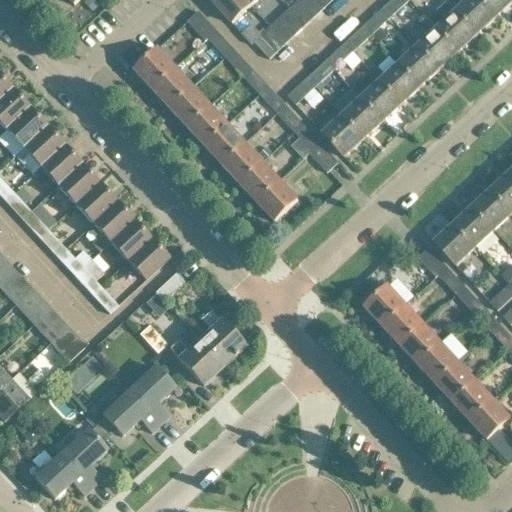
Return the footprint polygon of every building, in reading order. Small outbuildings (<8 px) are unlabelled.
[(92,0),(90,0),(85,5),(92,13),(99,7),(92,0)] [(232,26),(251,9),(243,0),(214,0),(211,3),(232,26)] [(243,0),(251,9),(260,0),(243,0)] [(314,20),(324,12),(313,0),(302,0),(299,3),(314,20)] [(313,0),(324,12),(334,3),(331,0),(313,0)] [(391,20),(409,3),(406,0),(395,0),(383,11),(391,20)] [(477,38),(495,21),(476,0),(471,0),(455,15),(477,38)] [(476,0),(495,21),(511,5),(511,0),(476,0)] [(305,29),(314,20),(299,3),(289,12),(305,29)] [(477,38),(455,15),(447,5),(429,22),(438,31),(437,32),(458,55),(477,38)] [(380,30),(391,20),(383,11),(364,29),(372,37),(382,48),(389,41),(380,30)] [(296,38),(305,29),(289,12),(280,21),(296,38)] [(206,44),(217,33),(199,14),(188,24),(206,44)] [(286,46),(296,38),(280,21),(271,29),(286,46)] [(276,56),(286,46),(271,29),(260,39),(276,56)] [(353,55),(372,37),(364,29),(345,46),(353,55)] [(439,73),(458,55),(437,32),(418,49),(439,73)] [(225,60),(234,52),(217,33),(206,44),(208,42),(225,60)] [(270,62),(276,56),(260,39),(254,45),(270,62)] [(334,72),(353,55),(345,46),(326,64),(334,72)] [(420,90),(439,73),(418,49),(399,67),(420,90)] [(153,92),(176,71),(158,52),(135,73),(153,92)] [(243,79),(251,71),(234,52),(225,60),(243,79)] [(316,89),(334,72),(326,64),(308,81),(316,89)] [(402,107),(420,90),(399,67),(380,84),(402,107)] [(170,111),(193,90),(176,71),(153,92),(170,111)] [(260,98),(269,90),(251,71),(243,79),(260,98)] [(0,102),(11,92),(0,80),(0,102)] [(296,107),(316,89),(308,81),(288,99),(296,107)] [(383,125),(402,107),(380,84),(362,102),(383,125)] [(188,130),(211,109),(193,90),(170,111),(188,130)] [(278,116),(286,109),(269,90),(260,98),(278,116)] [(0,126),(6,133),(29,111),(11,92),(0,102),(0,126)] [(364,142),(383,125),(362,102),(343,119),(364,142)] [(205,149),(228,127),(211,109),(188,130),(205,149)] [(295,135),(303,127),(286,109),(278,116),(295,135)] [(23,151),(46,130),(29,111),(6,133),(23,151)] [(345,160),(364,142),(343,119),(323,137),(345,160)] [(222,167),(245,146),(228,127),(205,149),(222,167)] [(312,154),(321,146),(303,127),(295,135),(312,154)] [(40,170),(63,149),(46,130),(23,151),(40,170)] [(240,186),(263,165),(245,146),(222,167),(240,186)] [(312,154),(310,156),(328,176),(339,165),(321,146),(312,154)] [(58,189),(81,167),(63,149),(40,170),(58,189)] [(257,205),(280,184),(263,165),(240,186),(257,205)] [(75,208),(98,186),(81,167),(58,189),(75,208)] [(511,214),(511,176),(511,175),(492,193),(511,214)] [(0,199),(4,203),(13,195),(0,181),(0,199)] [(280,184),(257,205),(275,224),(298,203),(280,184)] [(92,226),(115,205),(98,186),(75,208),(92,226)] [(495,233),(511,217),(511,214),(492,193),(473,210),(495,233)] [(22,222),(30,214),(13,195),(4,203),(22,222)] [(57,214),(68,206),(60,196),(49,203),(57,214)] [(110,245),(133,224),(115,205),(92,226),(102,237),(91,247),(99,255),(110,245)] [(476,251),(495,233),(473,210),(454,227),(476,251)] [(39,241),(48,233),(30,214),(22,222),(39,241)] [(127,264),(150,243),(133,224),(110,245),(127,264)] [(457,269),(476,251),(454,227),(435,245),(457,269)] [(56,260),(65,252),(48,233),(39,241),(56,260)] [(150,243),(127,264),(145,283),(168,262),(150,243)] [(436,280),(439,278),(447,270),(429,251),(418,261),(436,280)] [(66,270),(74,262),(65,252),(56,260),(66,270)] [(82,270),(91,263),(83,254),(74,262),(66,270),(74,278),(82,270)] [(85,291),(94,283),(102,275),(91,263),(82,270),(74,278),(85,291)] [(0,285),(13,273),(5,264),(0,269),(0,285)] [(511,269),(502,279),(510,288),(511,286),(511,269)] [(456,297),(464,289),(447,270),(439,278),(456,297)] [(0,293),(4,297),(21,281),(13,273),(0,285),(0,293)] [(184,285),(176,276),(154,296),(163,305),(184,285)] [(12,306),(29,289),(21,281),(4,297),(12,306)] [(94,283),(85,291),(109,317),(118,309),(94,283)] [(383,329),(406,308),(388,288),(365,310),(383,329)] [(499,314),(511,301),(511,289),(510,288),(491,306),(499,314)] [(20,314),(37,298),(29,289),(12,306),(20,314)] [(473,315),(482,308),(464,289),(456,297),(473,315)] [(28,323),(45,306),(37,298),(20,314),(28,323)] [(35,331),(53,315),(45,306),(28,323),(35,331)] [(400,348),(423,327),(406,308),(383,329),(400,348)] [(491,334),(499,326),(482,308),(473,315),(491,334)] [(198,343),(223,370),(245,350),(210,313),(201,322),(211,332),(198,343)] [(61,323),(59,321),(53,315),(35,331),(43,339),(61,323)] [(157,328),(171,346),(179,339),(165,321),(157,328)] [(51,348),(69,331),(61,323),(43,339),(50,347),(51,348)] [(508,353),(511,349),(511,340),(499,326),(491,334),(508,353)] [(418,367),(441,345),(423,327),(400,348),(418,367)] [(156,357),(165,348),(147,329),(138,337),(156,357)] [(59,356),(76,340),(69,331),(51,348),(59,356)] [(59,356),(67,365),(84,348),(76,340),(59,356)] [(223,370),(198,343),(188,353),(178,343),(169,351),(179,361),(178,362),(203,388),(223,370)] [(435,386),(458,364),(441,345),(418,367),(435,386)] [(157,357),(151,363),(156,369),(163,363),(157,357)] [(452,404),(475,383),(458,364),(435,386),(452,404)] [(128,394),(160,429),(168,420),(157,407),(174,391),(161,376),(154,369),(128,394)] [(0,392),(8,385),(0,376),(0,392)] [(215,379),(208,387),(223,400),(230,392),(215,379)] [(470,423),(493,402),(475,383),(452,404),(470,423)] [(8,385),(0,392),(0,419),(4,425),(26,404),(8,385)] [(160,429),(128,394),(102,418),(104,419),(95,427),(108,441),(116,433),(122,439),(140,423),(151,436),(160,429)] [(493,402),(470,423),(487,443),(511,421),(493,402)] [(87,432),(60,457),(92,491),(101,483),(89,470),(107,454),(101,448),(108,441),(95,427),(87,434),(87,432)] [(84,498),(92,491),(60,457),(49,467),(35,480),(54,502),(72,486),(84,498)]
